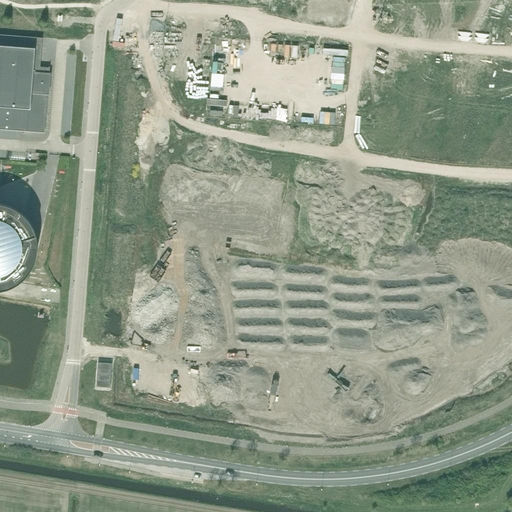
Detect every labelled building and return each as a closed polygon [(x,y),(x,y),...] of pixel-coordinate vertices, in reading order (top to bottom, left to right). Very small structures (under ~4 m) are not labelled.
[(40,67),(42,38),(0,34),(0,129),(44,133),(50,67),(49,67),(49,68),(40,67)] [(239,34),(224,38),(229,61),(251,57),(249,47),(243,48),(239,34)] [(260,49),(258,58),(277,61),(280,39),(267,37),(266,50),(260,49)] [(280,39),(277,61),(296,63),(297,55),(291,54),(292,41),(280,39)] [(207,40),(195,43),(199,64),(217,60),(215,50),(209,51),(207,40)] [(185,56),(179,58),(181,68),(199,64),(195,43),(183,45),(185,56)] [(305,55),(304,67),(323,70),(325,56),(329,56),(330,47),(313,44),(312,55),(305,55)] [(339,61),(338,71),(360,75),(363,51),(347,48),(345,62),(339,61)] [(385,55),(384,78),(403,79),(404,67),(397,67),(398,55),(385,55)] [(415,71),(415,81),(433,82),(434,60),(422,59),(421,71),(415,71)] [(434,60),(433,82),(452,84),(452,73),(446,73),(447,61),(434,60)] [(460,72),(460,82),(478,84),(479,62),(466,61),(466,72),(460,72)] [(479,62),(478,84),(496,85),(496,74),(490,74),(491,63),(479,62)] [(0,290),(1,290),(8,288),(15,285),(21,281),(27,275),(31,269),(35,262),(37,254),(37,247),(36,239),(34,230),(31,225),(28,220),(24,215),(18,210),(16,209),(11,206),(3,204),(0,203),(0,290)]
